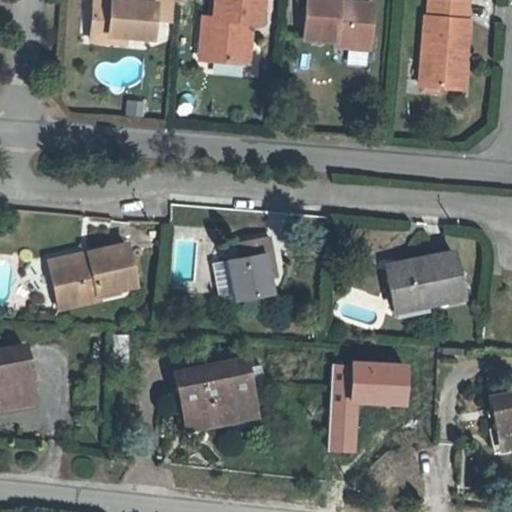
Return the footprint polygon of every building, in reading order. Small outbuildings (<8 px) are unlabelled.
[(171,21),(172,0),(91,0),(88,45),(125,48),(126,38),(151,40),(152,20),(171,21)] [(254,26),(267,27),(268,0),(212,0),(211,16),(200,15),(197,61),(251,64),(254,26)] [(371,51),(375,2),(341,0),(305,0),(302,40),(335,43),(334,48),(371,51)] [(468,91),(474,18),(470,18),(471,0),(423,0),(417,87),(468,91)] [(272,292),(268,274),(275,272),(269,237),(235,244),(237,258),(225,260),(232,298),(233,300),(272,292)] [(134,284),(124,241),(48,259),(60,308),(98,299),(97,295),(110,292),(110,296),(121,293),(119,288),(134,284)] [(462,297),(452,251),(413,259),(413,261),(385,267),(394,309),(427,302),(427,304),(462,297)] [(232,298),(225,260),(211,263),(217,295),(226,299),(232,298)] [(127,361),(128,335),(113,335),(112,360),(127,361)] [(0,410),(36,403),(24,345),(0,349),(0,410)] [(254,415),(243,359),(173,373),(183,429),(254,415)] [(401,407),(403,362),(331,359),(327,451),(357,452),(359,405),(401,407)] [(511,392),(487,398),(497,442),(511,438),(511,392)]
